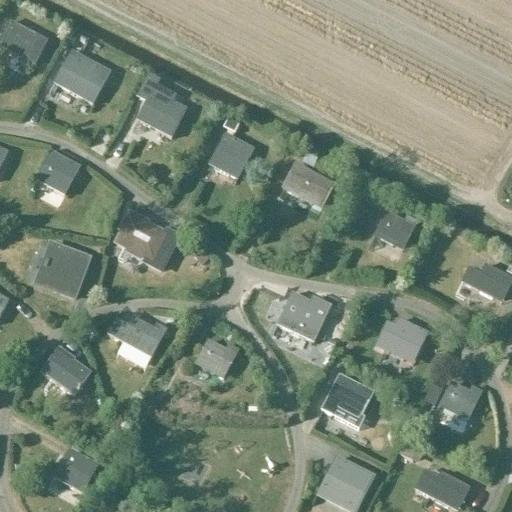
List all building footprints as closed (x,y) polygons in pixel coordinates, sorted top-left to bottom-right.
[(48,45),(9,24),(0,41),(0,50),(35,69),(48,45)] [(71,54),(53,87),(82,104),(92,109),(110,76),(101,70),(71,54)] [(148,103),(137,125),(165,139),(180,111),(166,103),(169,98),(155,90),(157,85),(147,79),(137,97),(148,103)] [(255,153),(225,137),(208,170),(238,185),(255,153)] [(0,152),(0,173),(8,156),(0,152)] [(81,170),(51,155),(34,184),(64,201),(81,170)] [(281,193),(275,204),(315,225),(321,214),(335,189),(295,168),(281,193)] [(404,225),(386,216),(374,241),(403,256),(418,226),(407,220),(404,225)] [(123,234),(116,247),(152,265),(150,268),(161,274),(178,241),(167,235),(166,238),(138,224),(132,235),(128,236),(123,234)] [(53,250),(38,288),(74,302),(89,263),(53,250)] [(501,308),(511,287),(511,282),(484,268),(480,277),(469,272),(461,287),(501,308)] [(292,297),(276,330),(314,348),(331,310),(312,301),(310,306),(292,297)] [(0,320),(8,305),(0,300),(0,320)] [(116,323),(107,339),(151,363),(168,334),(156,328),(154,332),(131,320),(125,329),(116,323)] [(413,370),(428,336),(399,323),(395,330),(386,326),(374,352),(413,370)] [(222,384),(238,355),(228,349),(226,353),(208,344),(194,369),(222,384)] [(57,354),(41,377),(74,400),(76,398),(77,399),(79,395),(78,395),(90,377),(57,354)] [(327,404),(321,414),(358,433),(363,423),(361,421),(374,397),(340,380),(327,404)] [(451,387),(438,411),(467,426),(482,396),(471,391),(469,395),(451,387)] [(69,453),(53,483),(83,499),(99,469),(69,453)] [(336,461),(316,501),(337,511),(359,511),(375,481),(336,461)] [(460,511),(469,492),(441,477),(438,482),(425,475),(415,494),(434,504),(434,503),(450,511),(458,511),(459,511),(460,511)]
